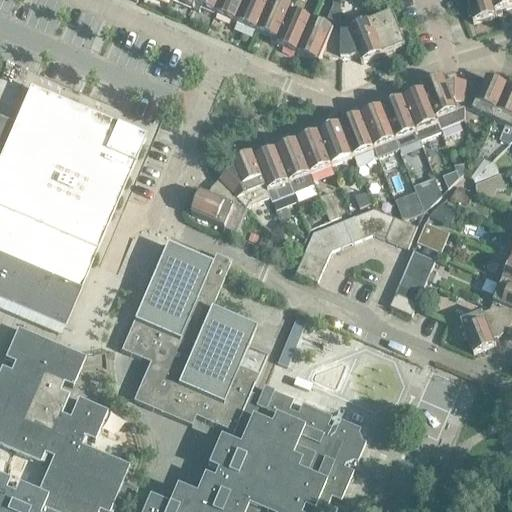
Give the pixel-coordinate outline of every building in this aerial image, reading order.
[(193,11),(197,0),(172,0),(171,2),(193,11)] [(197,0),(193,11),(199,14),(201,10),(215,16),(221,0),(197,0)] [(246,0),(221,0),(215,16),(236,25),(246,0)] [(271,1),(270,0),(246,0),(236,25),(257,34),(271,1)] [(332,0),(332,7),(340,11),(340,0),(332,0)] [(465,0),(467,5),(473,26),(496,19),(490,0),(465,0)] [(511,0),(490,0),(496,19),(502,17),(501,13),(511,9),(511,0)] [(276,47),(291,14),(293,10),(271,1),(257,34),(272,40),(270,45),(276,47)] [(311,23),(291,14),(276,47),(297,56),(311,23)] [(405,49),(397,29),(392,15),(369,24),(383,58),(405,49)] [(340,61),(351,62),(359,59),(361,66),(383,58),(369,24),(366,16),(340,26),(341,35),(340,61)] [(319,66),(322,58),(329,61),(340,61),(341,35),(311,23),(297,56),(319,66)] [(123,76),(129,63),(117,58),(111,70),(123,76)] [(437,122),(438,126),(440,133),(465,124),(465,110),(465,84),(454,84),(447,87),(444,80),(421,89),(435,122),(437,122)] [(484,88),(476,84),(465,84),(465,110),(494,123),(508,89),(487,80),(484,88)] [(438,126),(437,122),(435,122),(421,89),(416,91),(418,95),(403,101),(416,135),(417,135),(421,144),(441,136),(440,133),(438,126)] [(511,91),(508,89),(494,123),(511,130),(511,91)] [(0,301),(25,313),(63,329),(145,140),(29,90),(14,126),(0,120),(0,301)] [(421,144),(417,135),(416,135),(403,101),(381,110),(399,153),(421,144)] [(381,110),(361,118),(374,152),(378,161),(399,153),(381,110)] [(352,161),(374,152),(360,118),(339,127),(352,161)] [(331,169),(352,161),(339,127),(318,135),(331,169)] [(318,135),(297,144),(311,177),(319,174),(331,169),(318,135)] [(297,144),(276,152),(294,197),(315,188),(311,177),(297,144)] [(259,154),(254,156),(271,201),(273,206),(294,197),(276,152),(261,158),(259,154)] [(237,202),(247,211),(271,201),(254,156),(231,165),(234,172),(227,175),(219,183),(237,202)] [(407,175),(425,166),(421,157),(403,166),(407,175)] [(463,166),(453,168),(455,173),(458,181),(462,177),(463,177),(463,166)] [(458,181),(455,173),(442,179),(447,192),(458,181)] [(191,217),(225,231),(237,202),(219,183),(211,191),(208,198),(201,195),(191,217)] [(360,212),(371,208),(366,195),(355,200),(360,212)] [(340,221),(330,196),(319,200),(329,225),(340,221)] [(356,219),(366,241),(374,238),(374,212),(356,219)] [(394,220),(374,212),(374,238),(385,243),(394,220)] [(345,224),(354,246),(366,241),(356,219),(345,224)] [(394,220),(385,243),(396,247),(405,225),(394,220)] [(341,251),(354,246),(345,224),(332,229),(341,251)] [(408,252),(417,230),(405,225),(396,247),(408,252)] [(331,255),(334,254),(341,251),(332,229),(313,236),(331,255)] [(313,236),(306,254),(328,264),(331,255),(313,236)] [(334,511),(326,508),(330,500),(340,504),(352,474),(343,470),(344,468),(352,464),(356,466),(365,446),(361,444),(358,436),(359,432),(339,423),(337,427),(329,430),(326,429),(330,420),(301,407),(297,417),(288,413),(292,403),(262,391),(258,400),(250,396),(266,358),(247,350),(255,331),(210,312),(222,286),(231,264),(215,257),(211,266),(166,247),(120,353),(149,366),(133,404),(191,429),(195,419),(232,435),(228,445),(238,449),(217,497),(227,501),(223,510),(175,489),(171,499),(161,495),(157,504),(148,500),(142,511),(334,511)] [(511,251),(505,249),(501,258),(511,262),(511,251)] [(306,254),(301,265),(323,275),(328,264),(306,254)] [(431,275),(435,263),(414,254),(409,266),(430,276),(431,275)] [(511,287),(511,262),(503,283),(511,287)] [(318,286),(323,275),(301,265),(296,276),(318,286)] [(427,283),(430,276),(409,266),(404,277),(426,287),(427,283)] [(430,276),(427,283),(438,288),(441,279),(431,275),(430,276)] [(426,287),(404,277),(400,288),(421,297),(426,287)] [(511,287),(503,283),(490,312),(489,312),(509,331),(511,327),(511,287)] [(417,308),(421,297),(400,288),(395,299),(417,308)] [(413,319),(416,312),(417,308),(395,299),(391,310),(413,319)] [(493,341),(501,338),(509,331),(489,312),(460,324),(474,358),(496,349),(493,341)] [(277,366),(287,370),(306,323),(296,319),(277,366)] [(65,351),(56,347),(17,331),(4,360),(14,364),(10,373),(1,369),(0,370),(0,511),(109,511),(122,485),(128,469),(81,448),(84,440),(94,444),(107,414),(77,402),(69,421),(60,417),(68,398),(59,394),(62,385),(72,389),(85,360),(65,351)] [(116,500),(130,506),(137,491),(132,490),(122,485),(116,500)]
